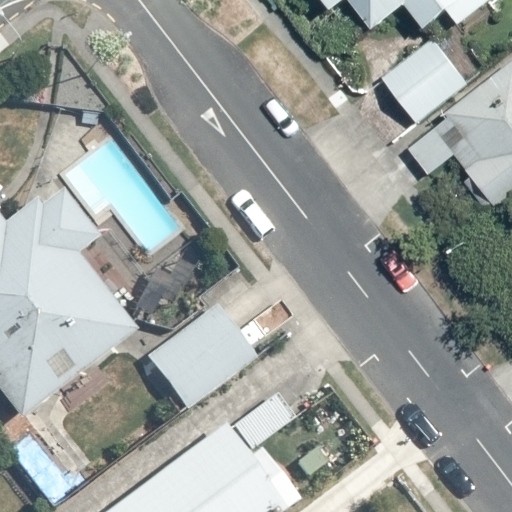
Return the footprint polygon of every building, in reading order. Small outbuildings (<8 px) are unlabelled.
[(317,0),(326,11),(340,0),(345,0),(370,31),(404,4),(424,28),(445,12),(457,27),(490,0),(317,0)] [(469,84),(434,38),(380,80),(415,125),(469,84)] [(511,62),(437,117),(441,122),(407,147),(427,174),(453,155),(492,207),(511,192),(511,62)] [(96,235),(55,182),(0,225),(0,398),(18,421),(131,332),(71,255),(96,235)] [(252,357),(211,306),(143,359),(184,411),(252,357)] [(279,511),(294,502),(255,449),(296,418),(278,392),(236,423),(231,417),(103,511),(279,511)]
